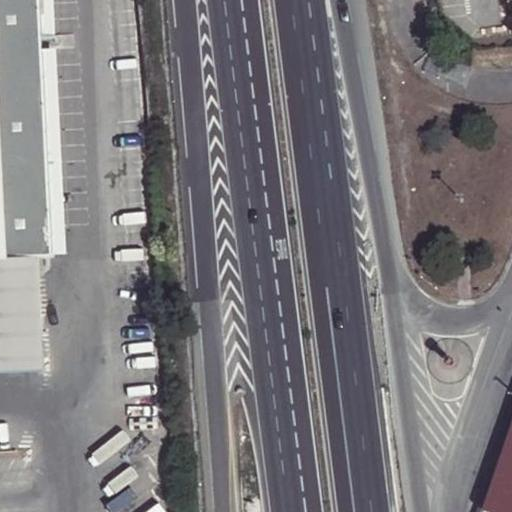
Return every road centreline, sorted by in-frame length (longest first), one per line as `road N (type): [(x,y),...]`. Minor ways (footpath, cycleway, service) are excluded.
road 1 (motorway): [(232,0),(295,511)]
road 2 (motorway): [(361,511),(298,0)]
road 3 (motorway): [(184,0),(222,511)]
road 4 (motorway): [(389,284),(341,0)]
road 5 (motorway): [(427,511),(389,284)]
road 6 (residential): [(448,511),(511,327)]
road 7 (motorway): [(511,302),(474,323),(442,322),(389,284)]
